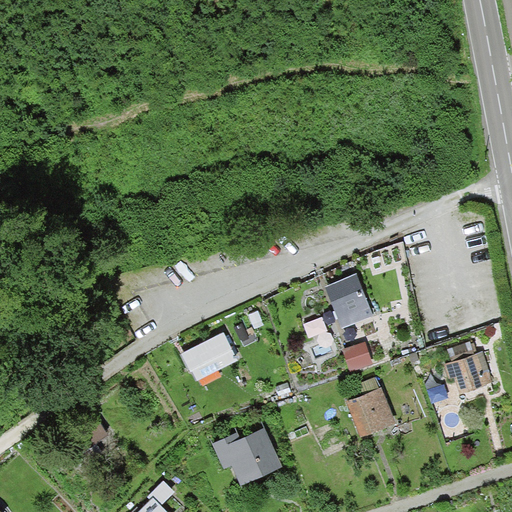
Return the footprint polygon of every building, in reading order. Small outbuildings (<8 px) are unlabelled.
[(423,243),(393,254),(405,284),(434,273),(423,243)] [(356,273),(322,287),(338,328),(372,315),(356,273)] [(221,331),(178,352),(194,384),(236,362),(221,331)] [(482,350),(442,362),(452,395),(492,384),(482,350)] [(381,386),(347,400),(362,437),(396,422),(381,386)] [(95,410),(75,425),(90,446),(110,432),(95,410)] [(236,429),(211,441),(222,466),(230,462),(240,485),(281,466),(263,427),(239,438),(236,429)] [(163,479),(127,511),(165,511),(159,505),(175,491),(163,479)]
